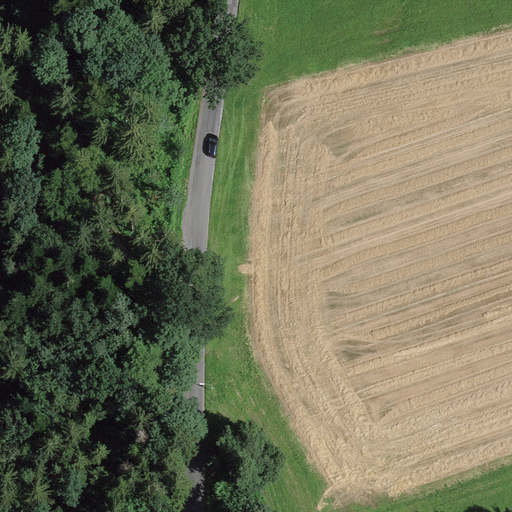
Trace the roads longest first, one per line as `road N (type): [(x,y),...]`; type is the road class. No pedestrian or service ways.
road 1 (tertiary): [(226,0),(191,311)]
road 2 (tertiary): [(192,511),(191,311)]
